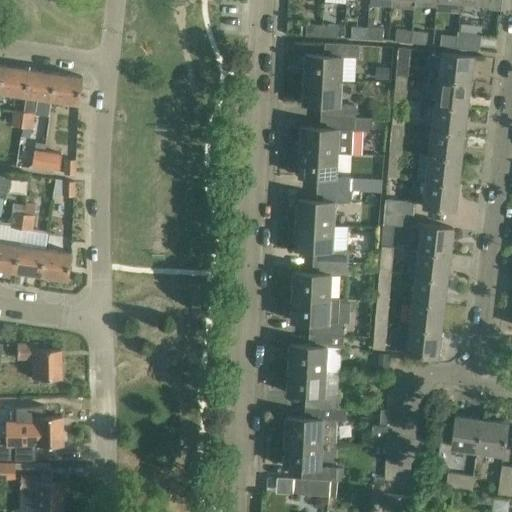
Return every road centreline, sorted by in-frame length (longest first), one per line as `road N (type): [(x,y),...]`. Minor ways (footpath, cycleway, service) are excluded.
road 1 (unclassified): [(237,511),(265,0)]
road 2 (residential): [(477,378),(511,84)]
road 3 (residential): [(100,321),(107,67)]
road 4 (residential): [(108,511),(100,321)]
road 5 (residential): [(477,378),(400,371),(397,456)]
